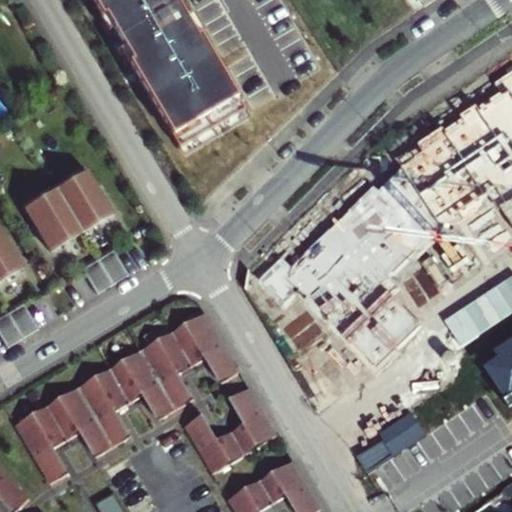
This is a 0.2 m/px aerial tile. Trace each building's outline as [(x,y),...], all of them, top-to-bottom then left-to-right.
[(92,0),(102,16),(105,14),(133,60),(129,62),(180,148),(245,110),(200,34),(197,35),(176,0),(92,0)] [(334,325),(378,370),(423,327),(383,286),(443,228),(498,191),(508,207),(503,211),(511,224),(511,75),(496,86),(506,100),(483,115),(479,109),(467,118),(471,123),(450,138),(446,132),(421,149),(426,156),(404,171),(380,194),(376,189),(351,213),(356,218),(336,237),(331,232),(306,256),(311,261),(298,274),(284,260),(260,282),(285,308),(302,292),(311,301),(305,306),(329,330),(334,325)] [(127,207),(102,162),(64,183),(89,228),(127,207)] [(64,183),(31,202),(56,246),(89,228),(64,183)] [(36,258),(12,214),(0,220),(0,269),(3,276),(36,258)] [(126,242),(95,259),(110,286),(141,269),(126,242)] [(36,292),(5,309),(19,336),(50,319),(36,292)] [(242,369),(210,313),(148,349),(180,403),(195,394),(183,374),(204,362),(217,384),(242,369)] [(132,432),(120,410),(145,396),(157,418),(180,403),(148,349),(80,387),(112,443),(132,432)] [(511,357),(491,372),(511,404),(509,406),(511,410),(511,357)] [(458,367),(416,394),(433,420),(475,394),(458,367)] [(53,441),(79,428),(93,454),(112,443),(80,387),(11,426),(43,483),(69,469),(53,441)] [(203,418),(182,431),(210,478),(282,435),(254,389),(232,402),(247,426),(218,443),(203,418)] [(386,442),(395,457),(427,434),(413,413),(381,434),(386,442)] [(395,457),(386,442),(359,458),(369,474),(395,457)] [(296,461),(226,502),(231,511),(265,511),(284,501),(290,511),(320,511),(325,509),(296,461)] [(0,500),(10,511),(16,511),(31,499),(0,466),(0,500)] [(511,511),(511,497),(507,490),(498,495),(508,511),(511,511)] [(493,511),(487,503),(481,507),(484,511),(493,511)]
